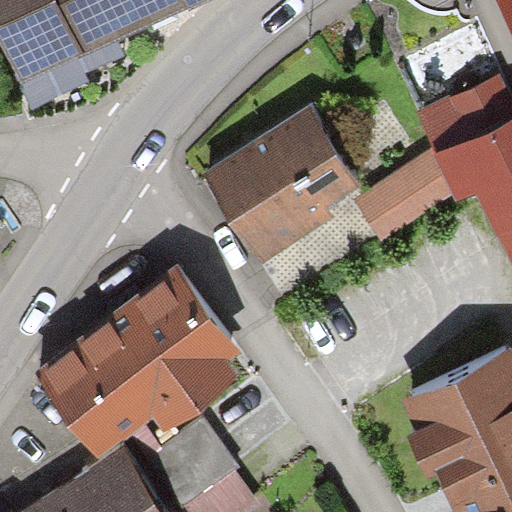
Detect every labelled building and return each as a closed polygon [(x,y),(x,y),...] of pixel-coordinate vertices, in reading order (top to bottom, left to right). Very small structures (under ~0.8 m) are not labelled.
[(0,0),(0,13),(21,58),(143,0),(0,0)] [(511,0),(493,0),(511,35),(511,0)] [(479,170),(511,235),(511,102),(511,103),(495,70),(424,105),(442,140),(462,179),(479,170)] [(209,163),(263,249),(324,212),(316,198),(354,174),(308,101),(209,163)] [(386,229),(462,179),(442,140),(360,193),(386,229)] [(240,332),(186,261),(45,368),(99,438),(160,392),(171,405),(230,360),(220,347),(240,332)] [(511,511),(511,355),(510,352),(412,400),(467,511),(511,511)] [(260,511),(259,510),(265,506),(210,428),(177,451),(201,485),(175,503),(181,511),(260,511)] [(175,511),(135,445),(23,511),(175,511)]
